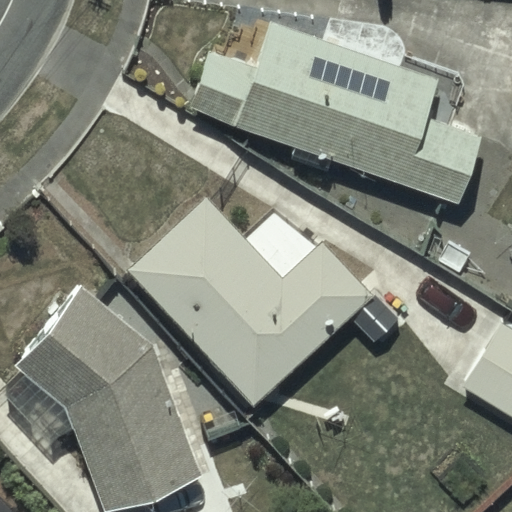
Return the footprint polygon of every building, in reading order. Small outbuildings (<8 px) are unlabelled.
[(204,37),(184,93),(453,188),(476,122),(419,102),(431,67),(263,7),(247,52),(204,37)] [(201,181),(121,255),(249,393),(369,281),(318,226),(278,263),(201,181)] [(11,351),(61,391),(99,497),(198,462),(152,336),(78,270),(11,351)] [(511,404),(511,314),(500,307),(459,372),(511,404)] [(0,511),(16,511),(0,494),(0,511)]
